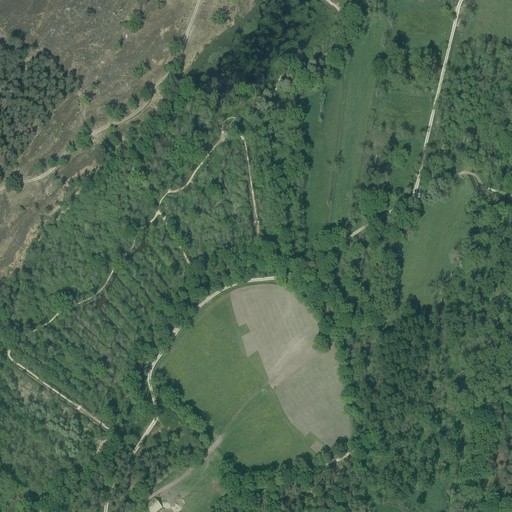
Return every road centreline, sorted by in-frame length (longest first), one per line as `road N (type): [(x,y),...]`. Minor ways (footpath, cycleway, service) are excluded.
road 1 (track): [(511,195),(464,172),(294,273),(237,283),(201,303),(149,370),(156,416),(110,484),(105,511)]
road 2 (track): [(462,0),(409,203)]
